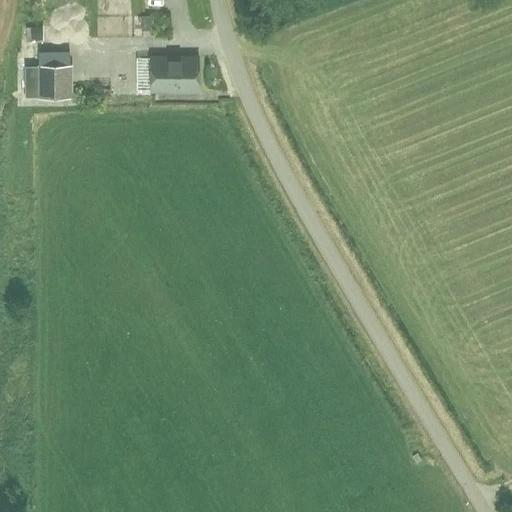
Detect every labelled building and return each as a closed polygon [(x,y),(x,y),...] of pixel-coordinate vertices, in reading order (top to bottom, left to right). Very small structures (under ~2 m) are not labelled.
[(150,15),(142,16),(142,25),(150,25),(150,15)] [(42,26),(31,26),(31,39),(42,38),(42,26)] [(199,92),(199,57),(151,57),(151,90),(180,90),(180,92),(199,92)] [(105,74),(106,60),(87,60),(87,74),(105,74)] [(64,97),(64,65),(38,66),(39,97),(64,97)] [(38,66),(25,66),(26,97),(39,97),(38,66)]
